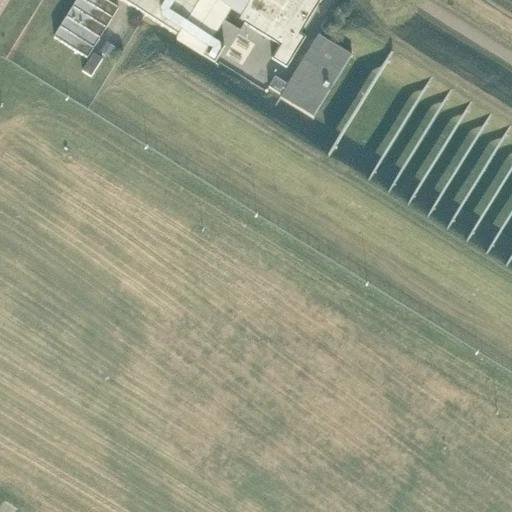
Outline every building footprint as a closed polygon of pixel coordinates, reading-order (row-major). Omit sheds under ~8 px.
[(119,10),(103,0),(78,0),(54,39),(84,57),(88,60),(98,45),(119,10)] [(213,40),(229,15),(231,11),(213,0),(118,0),(143,15),(179,37),(177,40),(215,64),(225,48),(213,40)] [(229,15),(251,29),(259,16),(274,25),(283,11),(291,16),(299,2),(295,0),(213,0),(231,11),(229,15)] [(259,16),(251,29),(280,47),(272,60),(287,69),(306,39),(301,35),(322,0),(295,0),(299,2),(291,16),(283,11),(274,25),(259,16)] [(283,97),(281,99),(314,119),(315,118),(305,112),(342,52),(352,58),(353,57),(320,37),(289,86),(280,81),(276,78),(269,88),(283,97)] [(116,52),(105,45),(103,48),(99,55),(110,61),(115,55),(116,52)] [(103,61),(94,56),(91,61),(83,74),(92,79),(103,61)]
